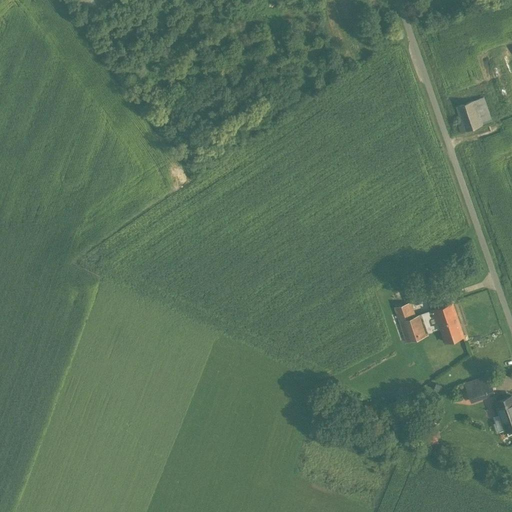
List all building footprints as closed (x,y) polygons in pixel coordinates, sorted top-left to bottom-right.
[(94,0),(77,0),(88,16),(100,7),(94,0)] [(483,97),(473,100),(481,124),(491,120),(483,97)] [(473,100),(457,106),(461,120),(465,131),(481,125),(481,124),(473,100)] [(410,303),(395,308),(400,322),(415,316),(410,303)] [(452,303),(431,310),(431,311),(436,323),(439,321),(441,327),(446,342),(463,335),(452,303)] [(431,311),(421,315),(427,332),(441,327),(439,321),(436,323),(431,311)] [(415,316),(400,322),(407,342),(428,335),(427,332),(421,315),(421,314),(415,316)] [(488,377),(466,385),(472,401),(481,398),(479,390),(491,386),(488,377)] [(491,386),(479,390),(481,398),(494,394),(491,386)] [(511,428),(511,396),(496,401),(500,414),(505,429),(506,431),(511,428)] [(500,414),(494,416),(496,422),(494,423),(497,432),(505,429),(500,414)] [(429,434),(430,443),(439,442),(439,433),(429,434)]
